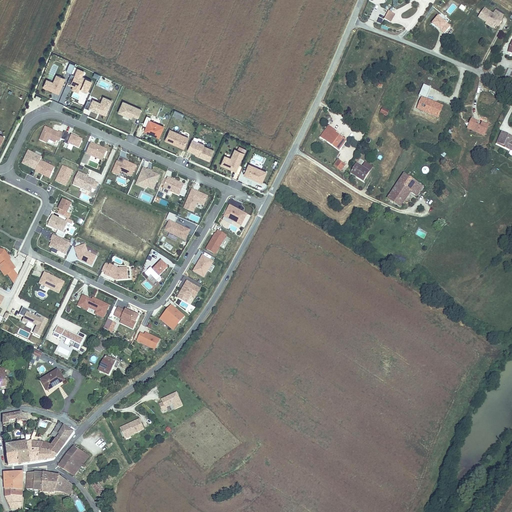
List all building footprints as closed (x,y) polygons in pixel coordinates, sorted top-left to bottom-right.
[(485,5),(479,14),(486,19),(487,19),(493,23),(494,22),(498,16),(500,17),(503,13),(496,8),(493,11),(485,5)] [(383,15),(389,18),(393,10),(388,7),(383,15)] [(444,33),(451,25),(439,14),(432,22),(444,33)] [(71,74),(75,65),(69,63),(65,71),(71,74)] [(86,92),(91,81),(75,74),(74,75),(71,74),(67,82),(74,85),(73,86),(86,92)] [(58,93),(64,79),(56,75),(53,83),(46,80),(43,87),(52,91),(52,90),(54,91),(53,91),(58,93)] [(105,115),(111,100),(103,97),(100,103),(96,101),(95,104),(91,102),(87,100),(84,108),(88,109),(89,108),(96,111),(97,110),(100,111),(100,112),(105,115)] [(57,110),(60,104),(53,100),(50,107),(57,110)] [(138,117),(141,109),(122,102),(118,112),(131,118),(132,115),(138,117)] [(386,116),(389,111),(383,107),(380,113),(386,116)] [(181,119),(184,114),(175,109),(172,114),(181,119)] [(158,137),(163,126),(149,120),(150,117),(146,116),(142,125),(146,126),(144,131),(150,134),(151,133),(153,133),(152,134),(158,137)] [(471,119),(467,129),(485,136),(489,124),(482,121),(481,123),(471,119)] [(335,129),(327,123),(320,134),(338,146),(343,137),(334,131),(335,129)] [(61,139),(63,134),(59,132),(59,133),(53,131),(53,133),(51,132),(51,130),(45,127),(39,140),(46,143),(48,139),(55,142),(56,140),(60,142),(61,139)] [(187,138),(170,130),(165,140),(183,148),(187,138)] [(511,133),(508,131),(503,140),(508,144),(507,145),(511,148),(511,133)] [(76,138),(68,135),(68,134),(64,132),(63,134),(61,139),(65,141),(64,143),(68,145),(68,144),(78,148),(82,141),(79,140),(76,138)] [(209,160),(213,150),(203,146),(203,145),(191,139),(187,149),(199,154),(198,156),(209,160)] [(102,160),(106,150),(91,143),(86,154),(102,160)] [(235,171),(243,153),(234,149),(230,158),(224,156),(220,164),(228,168),(228,167),(232,168),(231,169),(235,171)] [(40,161),(42,158),(28,151),(22,164),(27,166),(27,165),(32,167),(32,168),(36,170),(40,161)] [(342,163),(335,158),(331,163),(338,168),(342,163)] [(368,170),(356,160),(350,168),(362,177),(368,170)] [(49,178),(54,168),(40,161),(36,170),(35,171),(49,178)] [(131,176),(135,166),(127,162),(124,161),(122,165),(117,162),(112,172),(118,175),(120,171),(131,176)] [(261,182),(265,171),(248,164),(244,174),(261,182)] [(65,186),(72,171),(63,167),(56,181),(65,186)] [(153,188),(159,176),(147,171),(143,169),(137,181),(153,188)] [(94,182),(95,181),(87,178),(85,177),(86,176),(78,172),(74,183),(81,186),(80,187),(86,190),(88,187),(91,188),(95,190),(98,184),(94,182)] [(404,172),(401,176),(419,190),(422,186),(404,172)] [(401,176),(397,182),(409,192),(414,196),(419,190),(401,176)] [(178,195),(183,185),(168,178),(167,180),(163,178),(161,184),(164,185),(163,188),(170,191),(178,195)] [(153,188),(137,181),(136,185),(145,189),(146,187),(153,190),(153,188)] [(409,192),(397,182),(386,197),(398,207),(409,192)] [(203,205),(207,196),(199,193),(198,194),(195,193),(196,192),(192,190),(184,208),(192,212),(197,202),(203,205)] [(67,213),(71,204),(63,201),(59,209),(67,213)] [(241,225),(246,214),(239,210),(238,211),(236,210),(237,209),(229,205),(224,216),(241,225)] [(62,232),(67,223),(53,216),(48,225),(62,232)] [(185,240),(189,231),(180,226),(180,227),(169,222),(165,230),(185,240)] [(420,228),(416,234),(423,239),(427,233),(420,228)] [(45,229),(43,236),(49,238),(51,231),(45,229)] [(215,254),(226,235),(218,231),(216,234),(215,234),(206,249),(215,254)] [(65,254),(70,244),(53,235),(51,240),(52,241),(50,246),(65,254)] [(96,256),(87,252),(84,245),(75,248),(78,257),(79,256),(80,258),(79,260),(91,266),(96,256)] [(8,260),(6,257),(7,256),(3,250),(0,249),(0,264),(0,265),(0,269),(4,276),(7,274),(12,270),(14,268),(8,260)] [(204,277),(213,262),(202,256),(200,259),(201,260),(199,264),(198,263),(193,271),(204,277)] [(159,276),(167,268),(162,262),(153,270),(151,267),(144,273),(148,277),(150,275),(156,281),(160,277),(159,276)] [(128,279),(127,268),(118,269),(109,264),(108,266),(105,273),(104,274),(113,278),(114,277),(115,278),(115,279),(116,279),(128,279)] [(17,277),(12,270),(7,274),(14,284),(17,277)] [(58,293),(63,282),(53,278),(53,279),(51,278),(51,277),(44,273),(39,283),(58,293)] [(195,297),(199,289),(187,281),(185,285),(186,286),(184,288),(184,287),(178,297),(186,302),(190,294),(195,297)] [(109,306),(96,299),(94,302),(91,300),(82,296),(78,306),(87,310),(88,307),(97,311),(95,314),(103,318),(109,306)] [(178,324),(184,316),(171,306),(168,309),(170,311),(167,314),(165,313),(160,319),(171,328),(176,322),(178,324)] [(39,336),(47,320),(42,318),(43,317),(36,314),(34,317),(29,314),(30,311),(22,307),(18,315),(24,317),(22,321),(26,323),(27,321),(36,326),(33,333),(39,336)] [(132,320),(134,314),(126,310),(125,311),(118,308),(115,315),(122,319),(130,323),(128,326),(133,328),(136,322),(132,320)] [(108,319),(104,328),(108,330),(113,321),(108,319)] [(78,350),(85,336),(79,333),(78,336),(65,330),(62,336),(75,343),(72,347),(78,350)] [(155,349),(159,340),(146,333),(144,335),(141,334),(137,341),(155,349)] [(104,345),(95,340),(93,344),(102,349),(104,345)] [(118,364),(105,356),(98,368),(109,374),(113,366),(116,368),(118,364)] [(39,380),(45,391),(62,382),(55,370),(39,380)] [(178,392),(163,398),(164,401),(160,402),(164,410),(168,408),(167,406),(174,403),(176,409),(184,405),(178,392)] [(23,427),(21,418),(20,414),(20,411),(1,415),(2,424),(10,423),(10,421),(16,420),(17,428),(23,427)] [(142,420),(122,428),(126,437),(136,433),(136,434),(146,431),(142,420)] [(57,431),(62,425),(57,422),(50,432),(56,436),(58,432),(57,431)] [(71,431),(62,425),(57,431),(58,432),(56,436),(54,438),(62,443),(71,431)] [(55,453),(62,443),(54,438),(50,445),(44,443),(42,449),(55,453)] [(31,446),(31,440),(26,441),(28,462),(37,460),(35,447),(31,446)] [(31,440),(31,446),(35,447),(37,460),(53,457),(55,454),(55,453),(42,449),(44,443),(31,440)] [(28,462),(26,441),(5,444),(6,453),(16,452),(16,458),(17,463),(28,462)] [(67,452),(59,466),(75,477),(89,455),(74,443),(67,452)] [(5,494),(21,494),(24,472),(5,472),(5,494)] [(26,488),(34,489),(35,473),(27,473),(26,486),(26,488)] [(35,473),(34,489),(42,490),(45,474),(44,474),(35,473)] [(42,490),(42,491),(55,492),(55,491),(62,492),(69,495),(74,485),(71,482),(59,476),(45,474),(42,490)] [(90,483),(95,487),(99,482),(94,477),(90,483)] [(99,482),(95,487),(100,492),(104,486),(99,482)] [(20,508),(21,494),(5,494),(12,507),(20,508)] [(81,511),(84,510),(80,500),(76,501),(81,511)]
